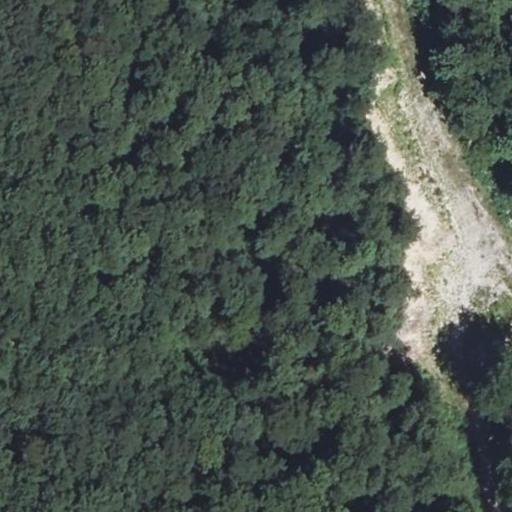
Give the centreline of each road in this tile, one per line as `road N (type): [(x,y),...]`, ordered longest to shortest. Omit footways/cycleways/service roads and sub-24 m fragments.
road 1 (track): [(412,0),(511,296)]
road 2 (track): [(494,257),(470,342),(474,405),(498,511)]
